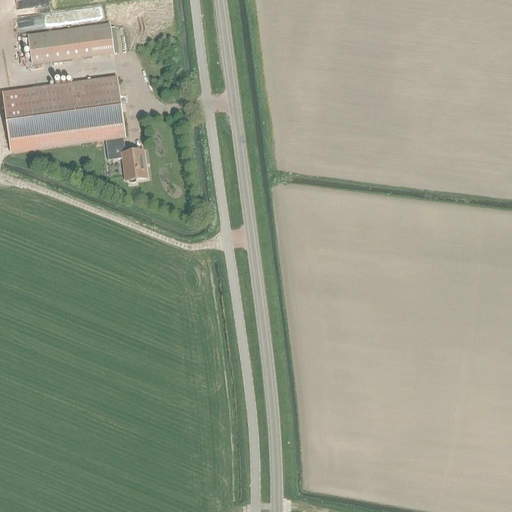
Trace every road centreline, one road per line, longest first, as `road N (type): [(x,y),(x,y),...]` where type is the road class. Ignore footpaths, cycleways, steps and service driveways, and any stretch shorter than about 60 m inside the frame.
road 1 (unclassified): [(254,511),(248,392),(194,0)]
road 2 (primary): [(276,511),(269,383),(220,0)]
